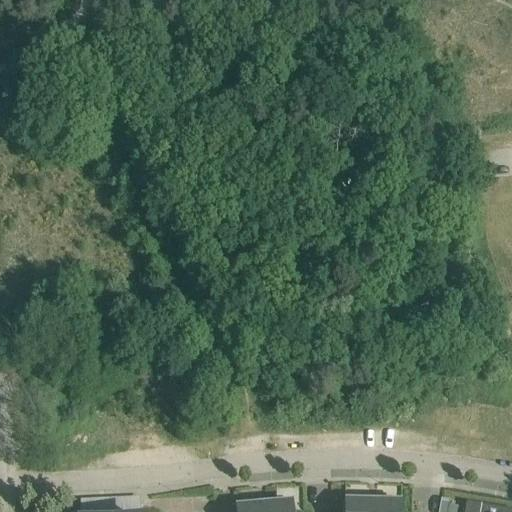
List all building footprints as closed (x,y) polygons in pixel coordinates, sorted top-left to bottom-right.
[(80,501),(80,511),(110,511),(110,500),(80,501)] [(441,500),(438,511),(448,511),(449,506),(450,502),(441,500)] [(372,511),(373,505),(360,504),(360,502),(345,502),(344,511),(372,511)] [(386,505),(373,505),(372,511),(400,511),(401,503),(386,502),(386,505)] [(276,507),(264,508),(264,511),(292,511),(291,503),(276,504),(276,507)]
